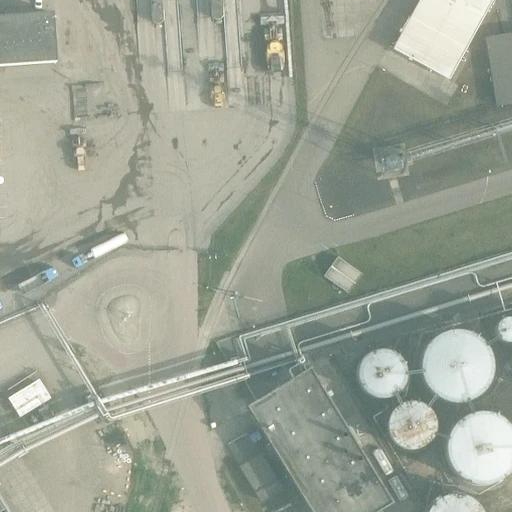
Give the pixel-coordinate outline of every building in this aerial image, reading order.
[(451,81),(494,0),(421,0),(394,49),(451,81)] [(52,16),(0,19),(0,67),(57,63),(52,16)] [(511,33),(485,37),(491,77),(496,107),(511,104),(511,33)] [(338,257),(326,275),(348,290),(360,272),(338,257)] [(491,367),(491,366),(490,358),(488,352),(484,346),(480,341),(475,336),(468,333),(460,331),(455,331),(450,331),(442,333),(436,336),(430,341),(425,347),(423,352),(421,358),(420,366),(420,372),(422,379),(425,385),(429,390),(434,394),(439,398),(445,400),(454,402),(462,401),(467,399),(474,396),(479,392),(484,386),(488,381),(490,374),(491,367)] [(408,377),(407,371),(406,366),(403,362),(400,358),(396,354),(391,352),(385,350),(380,350),(375,350),(371,352),(366,355),(362,358),(359,362),(356,366),(355,371),(354,377),(354,381),(356,386),(358,391),(361,395),(365,398),(369,401),(379,403),(383,403),(390,402),(394,400),(399,397),(402,393),(405,388),(407,383),(408,377)] [(379,511),(392,504),(310,369),(251,404),(246,408),(257,426),(309,511),(379,511)] [(20,418),(50,401),(40,382),(9,399),(20,418)] [(433,427),(433,426),(432,418),(429,414),(427,410),(420,406),(416,404),(411,403),(406,404),(402,405),(395,409),(391,414),(389,417),(388,421),(387,426),(388,432),(389,435),(391,439),(393,442),(397,446),(400,447),(408,449),(413,449),(418,448),(425,444),(429,439),(431,436),(432,432),(433,427)] [(511,433),(510,430),(506,424),(503,421),(495,416),(487,413),(481,412),(473,413),(466,415),(460,418),(454,422),(449,428),(446,433),(444,441),(443,447),(443,454),(445,461),(448,467),(453,474),(457,478),(463,481),(469,484),(477,485),(484,485),(491,483),(498,480),(505,475),(509,469),(511,464),(511,433)] [(261,501),(281,489),(260,455),(240,467),(255,492),(253,493),(255,495),(256,494),(261,501)] [(479,511),(477,508),(473,503),(469,500),(463,498),(458,497),(453,496),(449,497),(442,499),(437,502),(433,505),(430,509),(428,511),(479,511)]
